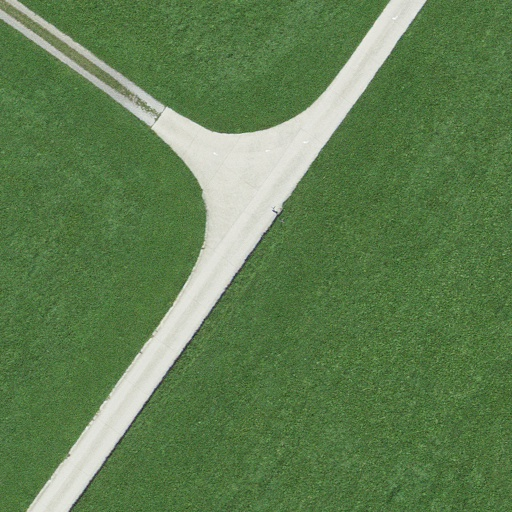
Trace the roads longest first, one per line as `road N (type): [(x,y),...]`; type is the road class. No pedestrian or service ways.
road 1 (track): [(412,0),(48,511)]
road 2 (track): [(0,4),(270,196)]
